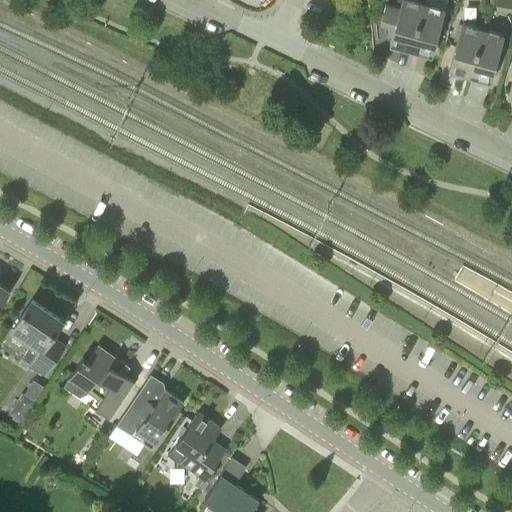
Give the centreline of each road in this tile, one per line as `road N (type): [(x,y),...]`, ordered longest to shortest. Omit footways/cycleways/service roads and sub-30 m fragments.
road 1 (tertiary): [(383,472),(0,230)]
road 2 (residential): [(511,154),(278,41)]
